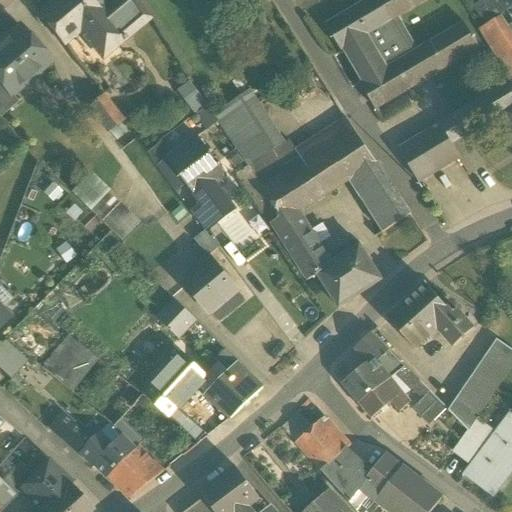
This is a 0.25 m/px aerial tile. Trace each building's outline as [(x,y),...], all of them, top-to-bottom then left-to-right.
[(103,43),(110,52),(126,38),(104,13),(105,12),(100,6),(101,2),(99,0),(87,0),(61,0),(58,3),(56,0),(54,0),(39,13),(65,44),(84,27),(97,43),(103,43)] [(104,13),(126,38),(150,18),(137,0),(119,0),(105,12),(104,13)] [(361,84),(375,109),(480,49),(464,24),(418,51),(398,17),(426,0),(368,0),(326,25),(341,50),(343,49),(363,83),(361,84)] [(511,0),(485,0),(475,9),(488,25),(510,7),(511,5),(511,0)] [(511,10),(510,7),(488,25),(480,31),(511,81),(511,80),(511,10)] [(0,84),(9,95),(10,94),(21,86),(25,86),(37,76),(37,71),(49,62),(20,28),(8,38),(8,42),(0,49),(0,84)] [(8,38),(0,45),(0,49),(8,42),(8,38)] [(511,80),(511,81),(511,82),(511,107),(503,113),(511,128),(511,80)] [(489,122),(503,113),(511,107),(511,82),(511,81),(477,102),(489,122)] [(0,103),(9,95),(0,84),(0,103)] [(248,167),(286,143),(251,90),(214,115),(248,167)] [(9,95),(0,103),(0,117),(17,103),(10,94),(9,95)] [(87,107),(107,133),(122,122),(102,96),(87,107)] [(477,102),(440,124),(452,144),(489,122),(477,102)] [(332,146),(355,131),(346,118),(296,151),(301,158),(302,158),(328,141),(332,146)] [(398,149),(419,183),(461,158),(452,144),(440,124),(398,149)] [(328,141),(302,158),(324,191),(346,178),(373,159),(355,131),(332,146),(328,141)] [(202,204),(217,224),(234,210),(212,181),(223,173),(197,137),(167,160),(201,205),(202,204)] [(248,167),(260,185),(301,158),(296,151),(289,141),(286,143),(248,167)] [(302,158),(301,158),(260,185),(281,217),(272,223),(272,224),(309,281),(318,275),(317,274),(332,264),(296,209),(324,191),(302,158)] [(410,215),(373,159),(346,178),(383,233),(410,215)] [(270,226),(272,224),(272,223),(281,217),(260,185),(248,167),(236,174),(270,226)] [(71,192),(123,241),(142,221),(90,172),(71,192)] [(191,212),(206,232),(217,224),(202,204),(201,205),(191,212)] [(218,248),(206,232),(196,240),(208,256),(218,248)] [(318,275),(339,309),(382,280),(380,277),(359,246),(332,264),(317,274),(318,275)] [(186,286),(208,312),(236,288),(208,256),(197,265),(203,271),(186,286)] [(388,319),(415,350),(437,331),(452,349),(473,330),(456,311),(452,315),(426,285),(388,319)] [(236,288),(208,312),(211,316),(239,292),(236,288)] [(156,319),(177,339),(195,321),(175,300),(156,319)] [(342,384),(358,404),(391,378),(382,367),(394,357),(371,333),(355,350),(368,363),(342,384)] [(6,338),(0,344),(0,364),(10,374),(28,357),(6,338)] [(42,368),(115,428),(122,420),(142,395),(68,338),(42,368)] [(468,431),(475,422),(497,390),(511,367),(511,350),(497,340),(448,411),(468,431)] [(236,361),(224,348),(217,357),(219,359),(230,370),(237,364),(236,361)] [(168,417),(177,406),(196,385),(204,376),(181,356),(145,396),(146,397),(168,417)] [(391,378),(399,372),(405,367),(394,357),(382,367),(391,378)] [(196,385),(205,394),(230,370),(219,359),(204,376),(196,385)] [(205,394),(231,419),(262,388),(237,364),(230,370),(205,394)] [(399,372),(411,384),(413,382),(416,385),(419,382),(405,367),(399,372)] [(410,402),(391,378),(358,404),(371,419),(391,402),(399,411),(410,402)] [(430,393),(419,382),(416,385),(413,382),(411,384),(425,398),(430,393)] [(413,410),(421,417),(438,401),(430,393),(425,398),(413,410)] [(447,410),(438,401),(421,417),(430,426),(447,410)] [(186,416),(177,406),(168,417),(177,425),(177,424),(186,416)] [(283,428),(291,437),(308,421),(299,413),(283,428)] [(50,429),(79,455),(91,442),(62,416),(50,429)] [(207,435),(186,416),(177,424),(199,445),(207,435)] [(297,443),(322,471),(342,453),(350,446),(324,416),(297,443)] [(95,467),(107,479),(108,478),(139,448),(145,442),(122,420),(115,428),(114,429),(122,438),(114,446),(100,433),(91,442),(79,455),(93,469),(95,467)] [(454,451),(473,465),(494,436),(475,422),(468,431),(454,451)] [(471,479),(486,491),(494,481),(501,487),(510,475),(506,473),(511,465),(511,428),(504,423),(494,436),(473,465),(478,469),(471,479)] [(108,424),(100,433),(114,446),(122,438),(114,429),(108,424)] [(108,478),(130,500),(164,473),(139,448),(108,478)] [(355,508),(368,496),(360,490),(367,480),(342,453),(322,471),(355,508)] [(40,454),(13,481),(18,485),(15,490),(18,494),(19,494),(48,463),(40,454)] [(387,455),(367,480),(360,490),(368,496),(375,502),(402,467),(387,455)] [(19,494),(37,511),(41,511),(68,485),(71,483),(49,462),(48,463),(19,494)] [(466,475),(471,479),(478,469),(473,465),(466,475)] [(373,511),(379,505),(387,511),(430,511),(442,498),(406,470),(402,467),(375,502),(368,509),(371,511),(373,511)] [(15,497),(18,494),(15,490),(18,485),(13,481),(0,469),(0,481),(6,488),(15,497)] [(205,499),(214,511),(242,511),(254,503),(259,500),(235,469),(201,494),(205,499)] [(6,488),(0,481),(0,511),(15,497),(6,488)] [(494,481),(486,491),(493,496),(501,487),(494,481)] [(87,511),(90,509),(68,485),(41,511),(87,511)] [(305,511),(350,511),(329,490),(305,511)] [(187,511),(214,511),(205,499),(187,511)] [(264,511),(261,511),(254,503),(242,511),(269,511),(268,510),(264,511)]
